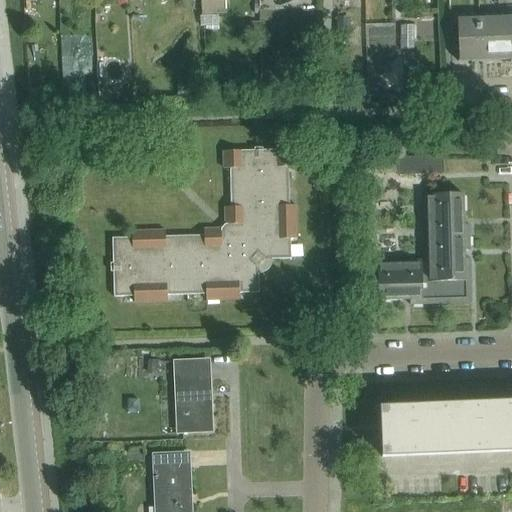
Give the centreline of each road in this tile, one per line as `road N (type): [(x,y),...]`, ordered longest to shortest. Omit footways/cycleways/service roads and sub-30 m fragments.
road 1 (tertiary): [(34,511),(0,190)]
road 2 (residential): [(315,489),(315,390),(326,367),(511,352)]
road 3 (residential): [(235,492),(235,369)]
